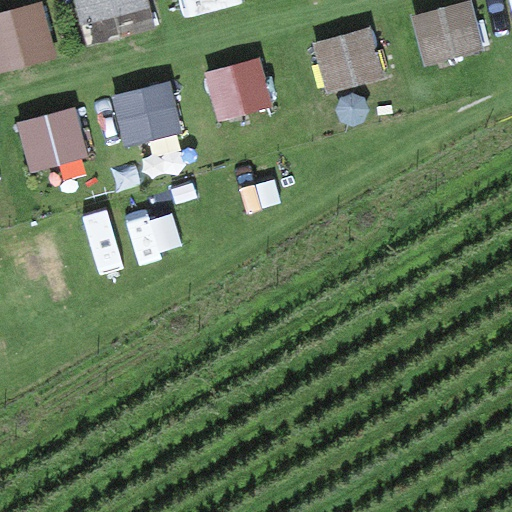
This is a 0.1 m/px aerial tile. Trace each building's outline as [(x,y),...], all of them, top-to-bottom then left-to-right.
[(49,0),(29,0),(0,6),(0,68),(61,55),(49,0)] [(81,0),(92,41),(160,24),(154,0),(81,0)] [(245,0),(186,0),(188,11),(246,3),(245,0)] [(475,0),(450,0),(417,7),(428,60),(486,48),(475,0)] [(326,87),(387,79),(380,26),(319,34),(326,87)] [(211,62),(223,118),(279,106),(267,50),(211,62)] [(176,77),(118,86),(127,142),(185,133),(176,77)] [(80,100),(21,118),(36,170),(96,152),(80,100)]
